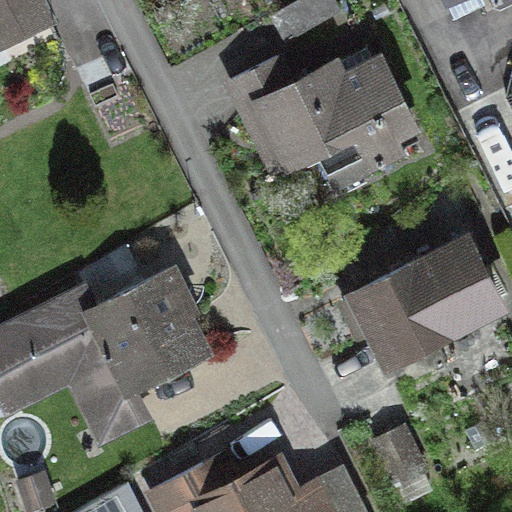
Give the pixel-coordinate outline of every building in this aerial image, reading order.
[(34,0),(0,0),(0,40),(44,18),(34,0)] [(294,0),(270,14),(284,39),(336,11),(329,0),(294,0)] [(288,83),(275,56),(227,80),(241,108),(260,99),(290,159),(314,147),(332,182),(380,158),(376,151),(410,134),(374,62),(336,81),(327,63),(288,83)] [(338,301),(356,335),(369,328),(397,384),(442,361),(428,334),(453,321),(436,288),(467,273),(454,247),(423,262),(422,259),(338,301)] [(181,294),(169,268),(90,307),(87,309),(106,347),(126,387),(200,350),(173,298),(181,294)] [(106,347),(87,309),(90,307),(80,286),(5,324),(7,326),(0,329),(0,395),(4,405),(46,384),(43,379),(106,347)] [(420,469),(399,426),(370,440),(391,483),(420,469)] [(363,511),(340,468),(287,496),(270,463),(234,481),(219,453),(148,489),(159,511),(178,511),(192,505),(195,511),(363,511)]
